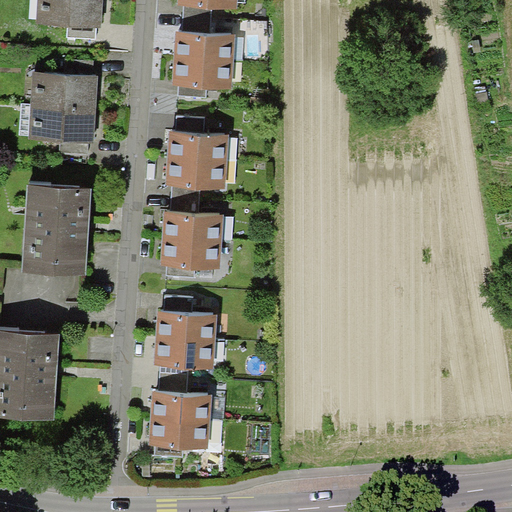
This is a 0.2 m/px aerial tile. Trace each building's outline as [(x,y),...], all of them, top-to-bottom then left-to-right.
[(102,21),(103,0),(39,0),(39,18),(102,21)] [(236,58),(238,31),(181,27),(179,54),(236,58)] [(234,85),(236,58),(179,54),(177,81),(234,85)] [(95,109),(97,76),(34,73),(32,105),(95,109)] [(94,141),(95,109),(32,105),(30,138),(94,141)] [(229,159),(231,132),(174,128),(172,155),(229,159)] [(227,186),(229,159),(172,155),(170,182),(227,186)] [(87,270),(93,186),(33,181),(27,266),(87,270)] [(224,238),(226,212),(169,207),(167,234),(224,238)] [(222,265),(224,238),(167,234),(165,261),(222,265)] [(217,339),(219,312),(162,308),(161,335),(217,339)] [(0,410),(55,415),(61,330),(0,326),(0,410)] [(215,366),(217,339),(161,335),(159,362),(215,366)] [(212,420),(214,393),(157,389),(155,416),(212,420)] [(210,446),(212,420),(155,416),(153,442),(210,446)]
